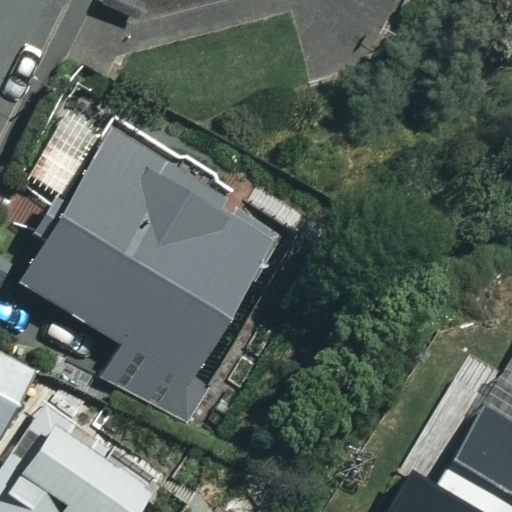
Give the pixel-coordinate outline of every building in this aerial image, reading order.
[(101,0),(133,17),(202,0),(101,0)] [(95,374),(158,413),(239,282),(257,293),(287,244),(60,102),(18,170),(44,186),(0,257),(0,275),(112,346),(95,374)] [(0,414),(24,367),(0,355),(0,414)] [(139,511),(159,483),(27,395),(0,435),(0,511),(139,511)] [(418,475),(394,459),(358,511),(511,511),(511,426),(469,399),(418,475)]
